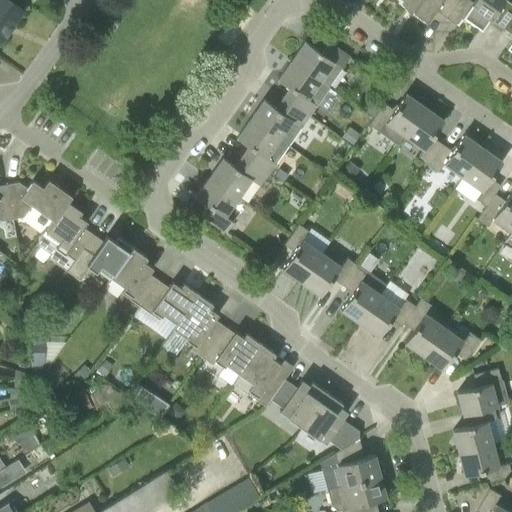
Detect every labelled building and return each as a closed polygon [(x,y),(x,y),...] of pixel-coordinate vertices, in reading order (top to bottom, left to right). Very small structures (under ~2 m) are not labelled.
[(0,0),(0,41),(1,42),(23,11),(7,0),(0,0)] [(401,0),(404,2),(403,4),(413,11),(413,12),(427,22),(436,10),(446,17),(458,0),(442,0),(401,0)] [(470,0),(458,0),(446,17),(457,25),(463,17),(481,29),(487,20),(493,19),(502,26),(511,10),(511,0),(473,0),(472,1),(470,0)] [(511,10),(502,26),(511,32),(511,38),(506,47),(511,51),(511,10)] [(305,41),(291,60),(320,80),(333,61),(342,67),(349,57),(329,42),(321,52),(305,41)] [(320,80),(291,60),(278,79),(294,91),(287,101),(309,116),(317,105),(307,98),(320,80)] [(404,135),(425,106),(406,93),(394,110),(384,102),(381,106),(374,117),(369,123),(380,131),(398,143),(404,135)] [(309,116),(287,101),(280,111),(264,99),(250,118),(279,138),(292,120),(301,126),(309,116)] [(365,111),(374,117),(381,106),(373,100),(365,111)] [(428,164),(442,144),(432,137),(444,120),(425,106),(404,135),(423,149),(417,157),(428,164)] [(279,138),(250,118),(237,137),(253,149),(246,159),(268,174),(275,163),(266,157),(279,138)] [(360,134),(348,126),(341,136),(352,144),(360,134)] [(463,176),(483,147),(464,134),(452,151),(442,144),(428,164),(438,172),(444,163),(463,176)] [(475,198),(486,205),(486,206),(491,198),(501,185),(490,178),(502,161),(483,147),(463,176),(481,190),(475,198)] [(268,174),(246,159),(239,169),(223,157),(209,176),(238,197),(251,179),(260,185),(268,174)] [(358,172),(346,163),(341,169),(353,179),(358,172)] [(288,175),(279,169),(274,175),(283,181),(288,175)] [(238,197),(209,176),(195,195),(212,207),(205,217),(226,232),(233,221),(225,215),(238,197)] [(6,185),(12,218),(23,216),(31,204),(53,219),(53,220),(67,201),(68,201),(71,196),(48,180),(42,188),(32,181),(27,188),(18,183),(6,185)] [(0,219),(1,220),(12,218),(6,185),(0,185),(0,219)] [(511,230),(511,189),(501,205),(491,198),(486,206),(486,205),(476,218),(487,226),(493,217),(511,230)] [(75,260),(89,239),(79,232),(87,222),(79,216),(81,212),(67,202),(68,201),(67,201),(53,220),(53,219),(36,244),(50,254),(48,256),(68,270),(75,260)] [(282,268),(301,281),(322,252),(303,239),(309,231),(298,223),(284,244),(294,251),(282,268)] [(89,239),(75,260),(85,267),(87,264),(96,270),(97,267),(111,277),(132,247),(117,237),(114,241),(106,235),(102,241),(92,234),(89,239)] [(132,247),(111,277),(124,286),(121,292),(140,305),(157,280),(148,274),(152,268),(144,262),(147,258),(132,247)] [(322,252),(301,281),(320,295),(332,278),(342,285),(357,264),(346,257),(340,266),(322,252)] [(357,264),(342,285),(352,292),(340,309),(360,322),(380,293),(361,280),(367,272),(357,264)] [(157,280),(140,305),(159,319),(163,313),(176,322),(172,327),(173,327),(197,293),(182,283),(180,287),(172,281),(167,287),(157,280)] [(197,293),(173,327),(187,337),(186,338),(194,344),(191,349),(202,356),(223,326),(214,319),(218,314),(209,308),(212,304),(197,293)] [(380,293),(360,322),(379,336),(391,319),(401,326),(406,318),(415,306),(415,305),(405,298),(399,307),(380,293)] [(415,305),(415,306),(406,318),(416,325),(404,342),(424,355),(444,326),(425,313),(431,305),(421,297),(415,305)] [(31,314),(21,307),(14,317),(24,324),(31,314)] [(223,326),(202,356),(212,364),(215,360),(224,366),(225,363),(239,373),(260,343),(245,333),(242,337),(234,331),(233,333),(223,326)] [(444,326),(424,355),(443,369),(455,352),(465,359),(479,338),(469,331),(463,340),(444,326)] [(30,335),(30,365),(43,365),(43,335),(30,335)] [(260,343),(239,373),(252,382),(248,389),(256,395),(254,398),(265,406),(268,401),(283,381),(273,375),(280,364),(272,358),(275,354),(260,343)] [(107,358),(100,368),(106,372),(114,363),(107,358)] [(90,370),(83,364),(72,375),(79,382),(90,370)] [(463,414),(469,413),(494,406),(497,405),(491,383),(501,380),(498,368),(473,374),(476,386),(457,391),(463,414)] [(12,378),(28,380),(28,374),(14,370),(12,378)] [(28,380),(12,378),(13,387),(29,386),(28,380)] [(300,429),(325,394),(310,383),(307,387),(300,381),(294,389),(283,381),(268,401),(280,409),(278,413),(300,429)] [(9,390),(10,398),(24,395),(23,390),(9,390)] [(83,390),(68,397),(74,411),(76,410),(78,414),(90,407),(83,390)] [(87,393),(93,410),(104,403),(90,392),(87,393)] [(300,429),(323,445),(326,442),(338,450),(355,439),(359,437),(358,433),(340,421),(346,413),(338,408),(340,405),(325,394),(300,429)] [(8,401),(10,409),(23,405),(21,397),(8,401)] [(158,415),(163,407),(150,399),(145,407),(158,415)] [(175,402),(166,411),(175,420),(184,411),(175,402)] [(14,411),(17,419),(30,415),(27,406),(14,411)] [(494,406),(469,413),(472,424),(452,430),(458,452),(493,443),(487,421),(497,418),(494,406)] [(71,407),(61,412),(66,422),(76,417),(71,407)] [(153,420),(149,416),(144,421),(148,424),(153,420)] [(25,453),(38,445),(31,433),(18,441),(25,453)] [(337,464),(343,486),(380,476),(374,454),(363,457),(359,454),(355,439),(338,450),(326,457),(331,466),(337,464)] [(493,443),(458,452),(464,475),(484,470),(487,482),(511,475),(508,463),(498,466),(493,443)] [(112,476),(128,466),(123,457),(107,467),(112,476)] [(0,486),(12,479),(4,466),(0,469),(0,486)] [(144,511),(179,491),(166,470),(96,511),(144,511)] [(342,508),(343,511),(374,511),(372,504),(375,500),(385,497),(380,476),(343,486),(328,490),(331,504),(337,509),(342,508)] [(238,485),(249,504),(259,498),(248,479),(238,485)] [(228,491),(239,510),(249,504),(238,485),(228,491)] [(510,511),(495,503),(500,494),(489,488),(476,510),(480,511),(510,511)] [(218,497),(226,511),(235,511),(239,510),(228,491),(218,497)] [(208,503),(213,511),(226,511),(218,497),(208,503)] [(94,511),(89,503),(74,511),(94,511)] [(198,509),(199,511),(213,511),(208,503),(198,509)]
